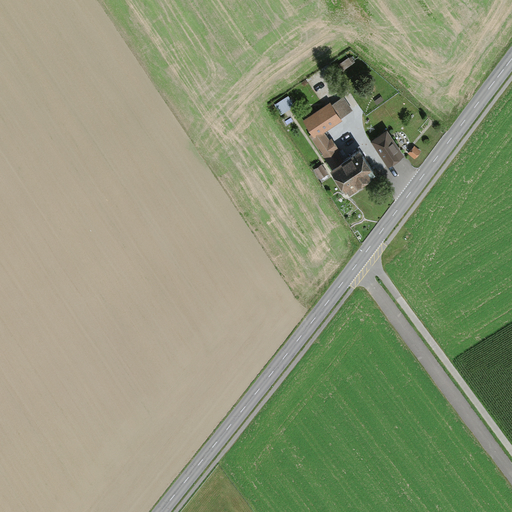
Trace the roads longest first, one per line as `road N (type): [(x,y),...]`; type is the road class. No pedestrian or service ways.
road 1 (tertiary): [(160,511),(354,264)]
road 2 (residential): [(511,476),(354,264)]
road 3 (tertiary): [(354,264),(511,58)]
road 4 (track): [(511,451),(363,252)]
